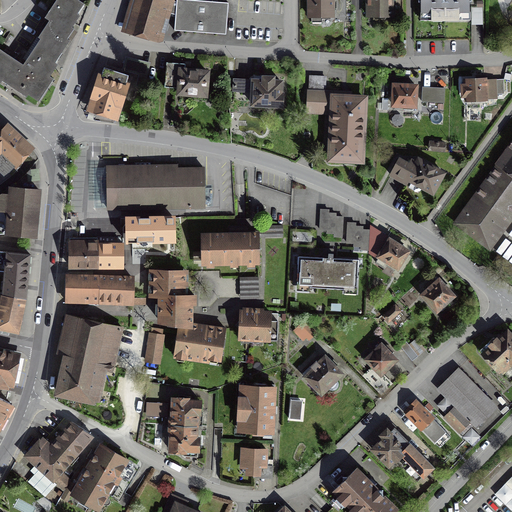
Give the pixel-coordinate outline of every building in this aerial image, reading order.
[(46,18),(49,20),(66,31),(70,25),(71,23),(84,4),(77,0),(57,0),(47,16),(46,18)] [(157,40),(166,9),(171,9),(175,9),(173,31),(225,34),(227,10),(227,3),(190,0),(138,0),(129,32),(157,40)] [(333,0),(308,0),(309,17),(333,16),(333,0)] [(369,0),(369,17),(391,17),(391,0),(369,0)] [(421,0),(422,18),(468,17),(468,11),(468,0),(421,0)] [(74,28),(70,25),(66,31),(49,20),(39,37),(41,38),(28,59),(25,62),(32,67),(47,76),(55,63),(62,52),(59,51),(70,34),(74,28)] [(53,80),(47,76),(32,67),(25,62),(24,64),(6,53),(0,49),(0,78),(10,85),(11,84),(13,85),(40,102),(53,80)] [(150,64),(124,56),(120,68),(140,74),(136,85),(144,87),(150,64)] [(176,63),(166,63),(165,87),(175,88),(175,93),(206,95),(207,72),(197,71),(185,70),(185,64),(176,63)] [(128,86),(125,85),(128,75),(104,67),(101,77),(98,76),(87,110),(95,112),(117,119),(122,105),(125,97),(128,86)] [(248,80),(234,80),(233,101),(252,101),(252,104),(280,105),(281,82),(271,82),(272,77),(259,76),(259,78),(258,81),(248,80)] [(326,78),(307,77),(307,91),(306,107),(328,108),(332,108),(331,150),(330,159),(362,160),(364,93),(350,93),(340,92),(333,92),(325,92),(326,78)] [(465,85),(460,85),(460,96),(466,96),(466,100),(493,99),(493,94),(504,94),(504,79),(465,80),(465,82),(465,85)] [(405,86),(394,85),(393,107),(415,107),(416,86),(405,86)] [(443,103),(444,88),(422,88),(422,102),(443,103)] [(6,125),(0,131),(0,175),(3,178),(31,149),(12,130),(6,125)] [(444,143),(431,142),(430,150),(444,151),(444,143)] [(511,146),(500,164),(511,172),(511,146)] [(399,159),(389,177),(405,186),(409,179),(432,192),(443,174),(418,160),(416,163),(411,160),(410,163),(409,165),(399,159)] [(511,213),(511,172),(500,164),(455,223),(487,247),(493,239),(503,226),(511,213)] [(102,193),(107,193),(107,208),(205,207),(204,185),(204,168),(177,169),(177,165),(107,167),(107,182),(101,183),(102,188),(102,193)] [(28,174),(28,180),(38,179),(37,171),(31,171),(28,174)] [(10,203),(7,233),(13,233),(35,235),(37,213),(40,191),(12,188),(11,196),(8,195),(7,202),(10,203)] [(7,202),(8,195),(2,195),(0,196),(0,233),(7,233),(10,203),(7,202)] [(328,210),(321,210),(320,229),(327,230),(327,233),(335,233),(334,237),(342,237),(343,217),(335,217),(336,214),(328,213),(328,210)] [(124,217),(124,239),(125,239),(176,239),(176,227),(176,217),(124,217)] [(355,223),(348,223),(347,242),(354,243),(354,246),(361,246),(361,250),(369,250),(369,230),(362,230),(362,227),(355,226),(355,223)] [(386,236),(370,225),(369,230),(369,250),(368,253),(374,256),(386,236)] [(228,235),(200,235),(201,262),(207,262),(225,262),(238,262),(246,262),(257,262),(256,235),(246,235),(246,227),(241,227),(238,227),(228,227),(228,235)] [(282,227),(269,227),(269,238),(282,237),(282,227)] [(401,247),(390,240),(376,262),(394,273),(408,251),(401,247)] [(121,242),(68,243),(68,257),(68,266),(122,265),(121,242)] [(32,255),(0,250),(0,272),(6,273),(3,294),(26,297),(32,255)] [(323,258),(299,256),(297,286),(357,290),(358,260),(334,258),(332,258),(333,254),(328,253),(327,258),(326,258),(323,258)] [(511,263),(498,254),(493,263),(509,273),(511,268),(511,263)] [(182,269),(151,269),(151,274),(151,294),(158,295),(157,318),(157,324),(183,324),(188,324),(188,319),(189,295),(182,295),(182,269)] [(67,300),(131,301),(132,277),(67,276),(67,300)] [(240,277),(241,299),(258,299),(258,277),(240,277)] [(430,288),(422,294),(437,311),(438,309),(439,310),(442,310),(445,307),(446,304),(445,303),(449,300),(454,296),(439,279),(436,282),(434,280),(432,278),(426,284),(428,286),(430,288)] [(25,303),(26,297),(3,294),(0,293),(0,327),(19,332),(23,314),(25,303)] [(341,303),(331,302),(331,310),(341,311),(341,303)] [(401,311),(396,305),(383,316),(388,322),(401,311)] [(253,312),(240,312),(239,337),(276,339),(278,313),(272,312),(253,312)] [(74,316),(65,355),(111,366),(121,327),(74,316)] [(304,321),(294,330),(305,341),(315,332),(304,321)] [(191,327),(178,325),(174,353),(221,359),(225,328),(205,325),(204,329),(191,327)] [(164,331),(151,329),(145,364),(158,366),(164,331)] [(511,357),(511,337),(505,331),(483,353),(511,381),(511,380),(511,361),(510,360),(511,357)] [(407,341),(400,346),(412,361),(425,350),(417,339),(410,344),(407,341)] [(367,358),(374,366),(363,376),(379,394),(391,384),(381,373),(396,359),(390,353),(382,344),(367,358)] [(4,352),(0,351),(0,387),(9,390),(14,370),(17,355),(4,352)] [(58,382),(55,393),(94,402),(102,369),(110,371),(111,366),(65,355),(58,382)] [(337,381),(335,380),(342,373),(333,363),(325,355),(318,363),(316,361),(311,366),(313,368),(304,376),(321,393),(328,387),(329,389),(331,390),(333,390),(335,389),(337,388),(338,386),(338,384),(338,382),(337,381)] [(496,407),(457,370),(453,375),(439,389),(457,407),(447,416),(462,431),(472,421),(477,426),(496,407)] [(273,386),(243,385),(242,430),(272,431),(273,386)] [(0,421),(9,405),(0,398),(0,421)] [(171,423),(197,424),(197,413),(200,413),(201,401),(172,399),(171,418),(171,423)] [(302,401),(292,400),(290,418),(301,419),(302,401)] [(405,411),(435,442),(446,431),(416,401),(405,411)] [(164,404),(147,403),(147,415),(164,416),(164,404)] [(38,439),(25,455),(42,469),(37,475),(50,485),(89,437),(73,423),(53,447),(51,449),(38,439)] [(197,424),(171,423),(170,427),(169,450),(183,451),(183,455),(197,456),(198,438),(196,438),(197,424)] [(433,468),(392,427),(373,447),(391,464),(402,453),(425,476),(433,468)] [(127,460),(102,445),(88,468),(73,494),(98,509),(113,483),(116,485),(121,476),(118,474),(127,460)] [(265,448),(241,448),(241,459),(246,459),(246,473),(259,473),(259,464),(265,464),(265,448)] [(356,470),(335,492),(342,499),(355,511),(393,511),(396,509),(356,470)] [(511,511),(511,478),(496,495),(505,504),(497,511),(511,511)] [(196,511),(177,504),(180,498),(172,494),(165,511),(168,511),(196,511)] [(43,496),(37,500),(50,511),(51,503),(43,496)]
